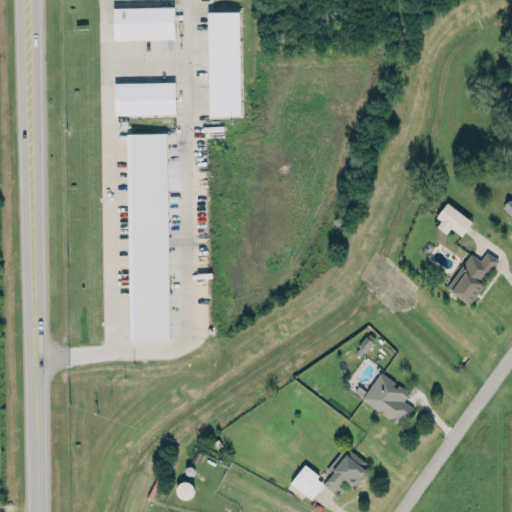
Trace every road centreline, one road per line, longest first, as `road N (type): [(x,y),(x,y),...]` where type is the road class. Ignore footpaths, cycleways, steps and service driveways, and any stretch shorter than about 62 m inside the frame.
road 1 (primary): [(37,358),(32,0)]
road 2 (residential): [(511,359),(405,511)]
road 3 (primary): [(38,511),(37,358)]
